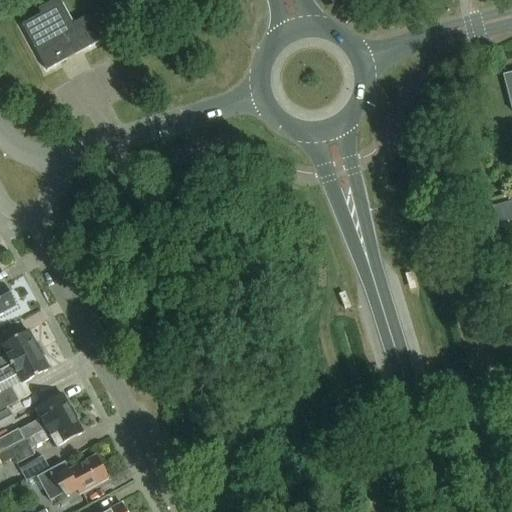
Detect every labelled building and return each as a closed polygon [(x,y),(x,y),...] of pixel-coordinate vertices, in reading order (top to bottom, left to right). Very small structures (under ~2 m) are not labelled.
[(42,15),(23,25),(48,71),(105,40),(94,20),(88,23),(86,19),(75,25),(61,0),(57,0),(39,10),(42,15)] [(511,209),(510,203),(494,207),(498,223),(511,219),(511,209)] [(15,306),(4,285),(0,287),(0,315),(0,314),(15,306)] [(0,371),(39,352),(28,331),(0,346),(6,357),(0,360),(0,371)] [(22,386),(49,372),(39,352),(0,371),(0,393),(0,394),(10,389),(21,383),(22,386)] [(0,394),(0,410),(17,401),(10,389),(0,394)] [(25,441),(73,415),(63,395),(35,410),(41,420),(20,431),(25,441)] [(0,430),(14,422),(7,410),(0,414),(0,430)] [(73,415),(25,441),(24,441),(10,449),(0,454),(0,456),(5,465),(14,460),(17,465),(35,456),(32,450),(52,440),(57,449),(84,435),(73,415)] [(18,429),(4,437),(10,449),(24,441),(18,429)] [(64,464),(37,479),(50,504),(76,490),(79,495),(108,479),(95,454),(67,469),(64,464)] [(42,457),(19,470),(26,482),(49,469),(42,457)]
